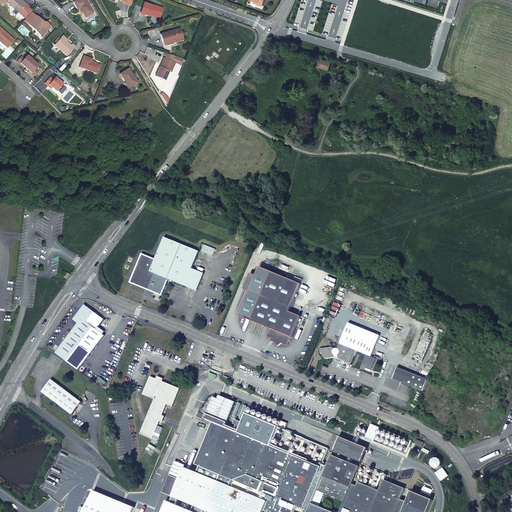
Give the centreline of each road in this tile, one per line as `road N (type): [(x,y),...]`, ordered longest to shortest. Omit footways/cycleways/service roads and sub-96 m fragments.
road 1 (residential): [(80,279),(120,308),(429,432),(463,461),(479,511)]
road 2 (tertiary): [(80,279),(272,28)]
road 3 (track): [(217,104),(298,149),(367,149),(463,173),(511,163)]
road 4 (unknown): [(257,342),(287,355),(303,349),(318,304),(310,273),(283,259),(257,260),(236,309),(243,330)]
road 5 (unclassified): [(454,0),(433,73),(272,28)]
road 6 (unknown): [(207,382),(153,500),(136,503),(88,481),(58,511)]
road 7 (unknown): [(380,452),(207,382)]
road 8 (tertiary): [(0,407),(80,279)]
road 9 (unknown): [(392,359),(408,321),(435,331),(440,341),(427,368),(417,370)]
